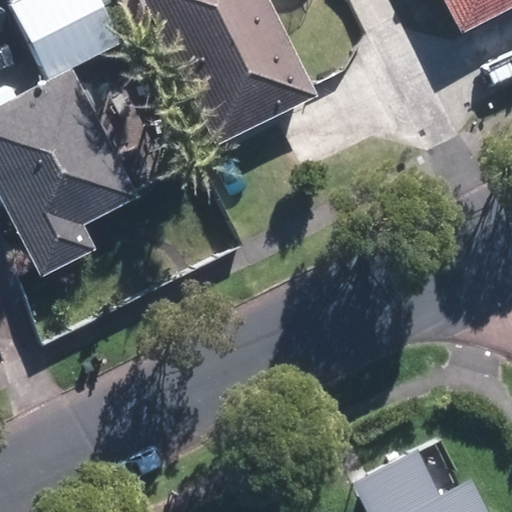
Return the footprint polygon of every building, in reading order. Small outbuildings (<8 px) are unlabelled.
[(115,41),(94,0),(13,0),(6,4),(42,77),(115,41)] [(310,92),(263,0),(137,0),(209,143),(310,92)] [(511,0),(438,0),(454,32),(511,3),(511,0)] [(69,67),(0,100),(0,207),(33,274),(92,245),(80,222),(133,196),(69,67)] [(483,511),(466,477),(432,495),(408,448),(344,480),(359,511),(483,511)]
